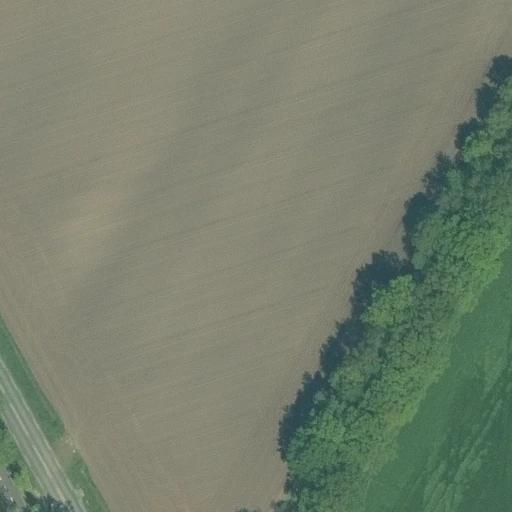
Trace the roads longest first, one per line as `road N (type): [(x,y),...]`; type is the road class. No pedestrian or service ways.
road 1 (track): [(295,511),(511,130)]
road 2 (secondary): [(70,511),(0,385)]
